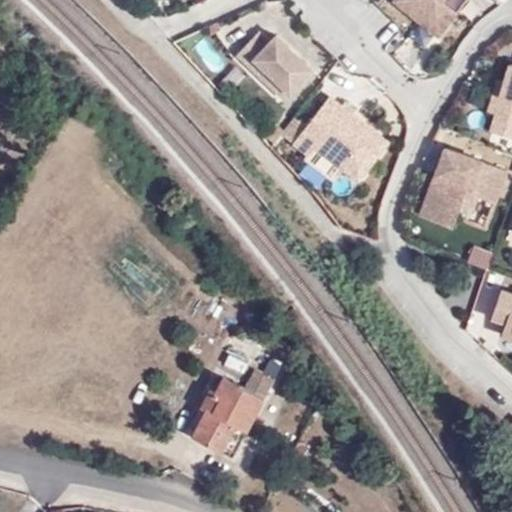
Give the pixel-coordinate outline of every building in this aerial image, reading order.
[(386,0),(385,2),(431,39),(451,14),(437,3),(439,0),(386,0)] [(262,43),(252,33),(229,56),(240,66),(245,61),(281,96),(305,71),(269,36),(262,43)] [(276,101),(281,96),(245,61),(240,66),(276,101)] [(511,65),(508,64),(503,81),(498,98),(505,100),(495,134),(511,138),(511,65)] [(503,81),(495,79),(486,112),(493,114),(488,132),(495,134),(505,100),(498,98),(503,81)] [(291,113),(311,94),(301,84),(281,103),(291,113)] [(344,110),(328,98),(307,126),(294,117),(281,134),(294,144),(292,147),(304,156),(301,159),(331,181),(340,169),(359,183),(389,143),(364,124),(367,120),(347,105),(344,110)] [(494,204),(506,171),(444,148),(418,217),(450,229),(458,207),(471,212),(476,197),(494,204)] [(469,261),(489,266),(492,249),(473,244),(469,261)] [(511,340),(511,293),(499,289),(489,319),(504,323),(499,336),(511,340)] [(243,390),(222,379),(216,391),(206,410),(192,437),(220,452),(234,427),(245,432),(262,400),(273,381),(254,371),(243,390)] [(211,388),(201,408),(206,410),(216,391),(211,388)] [(511,443),(511,421),(502,435),(511,443)] [(245,432),(234,427),(220,452),(230,458),(245,432)]
